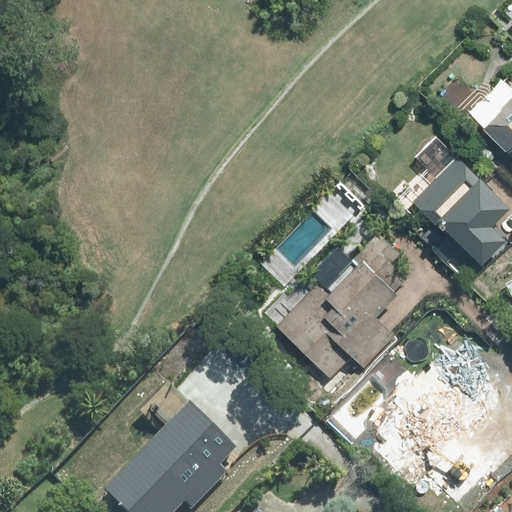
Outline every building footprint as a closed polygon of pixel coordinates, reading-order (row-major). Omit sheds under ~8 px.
[(501,85),(469,119),(511,158),(511,94),(511,95),(501,85)] [(457,154),(410,197),(478,266),(506,238),(492,224),(509,207),(457,154)] [(400,255),(376,235),(275,324),(331,377),(351,355),(364,366),(395,336),(376,314),(397,293),(395,291),(408,278),(392,262),(400,255)] [(407,371),(388,350),(369,368),(388,389),(407,371)] [(487,411),(436,359),(390,402),(391,420),(377,435),(388,445),(381,455),(410,486),(426,475),(456,505),(496,466),(463,432),(487,411)] [(233,451),(187,405),(99,493),(119,511),(190,511),(229,473),(218,465),(233,451)]
